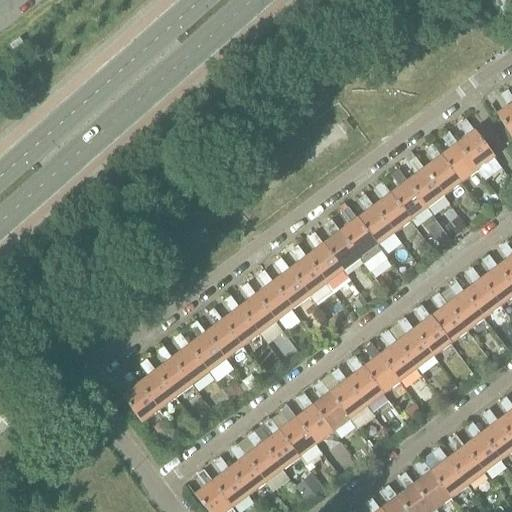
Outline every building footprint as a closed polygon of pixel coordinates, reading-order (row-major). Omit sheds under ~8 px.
[(511,0),(497,0),(502,8),(511,1),(511,0)] [(18,56),(27,49),(20,40),(11,47),(18,56)] [(509,110),(498,117),(511,138),(511,98),(508,92),(501,97),(509,110)] [(468,139),(459,147),(478,173),(496,160),(476,134),(466,121),(459,127),(468,139)] [(452,152),(442,159),(462,185),(478,173),(459,147),(449,134),(442,139),(452,152)] [(435,165),(425,172),(445,198),(462,185),(442,159),(433,147),(425,152),(435,165)] [(418,177),(408,184),(428,211),(445,198),(425,172),(416,159),(409,165),(418,177)] [(401,190),(392,197),(411,223),(428,211),(408,184),(399,172),(392,177),(401,190)] [(385,202),(375,210),(395,236),(411,223),(392,197),(382,184),(375,190),(385,202)] [(368,215),(358,222),(378,248),(395,236),(375,210),(365,197),(358,202),(368,215)] [(351,228),(341,235),(361,261),(360,262),(370,274),(388,261),(378,248),(358,222),(349,210),(342,215),(351,228)] [(460,219),(447,229),(455,240),(468,230),(460,219)] [(334,240),(325,248),(344,274),(360,262),(361,261),(341,235),(332,222),(325,228),(334,240)] [(317,253),(308,260),(327,286),(344,274),(325,248),(315,235),(308,240),(317,253)] [(442,249),(451,242),(446,236),(438,243),(442,249)] [(508,263),(499,270),(511,287),(511,252),(506,245),(499,250),(508,263)] [(301,266),(291,273),(311,299),(327,286),(308,260),(298,248),(291,253),(301,266)] [(492,275),(482,283),(501,308),(511,300),(511,287),(499,270),(489,257),(482,263),(492,275)] [(284,278),(274,286),(294,312),(311,299),(291,273),(281,260),(274,266),(284,278)] [(475,288),(465,295),(485,321),(501,308),(482,283),(473,270),(465,275),(475,288)] [(267,291),(257,298),(277,324),(294,312),(274,286),(265,273),(258,278),(267,291)] [(458,301),(448,308),(468,334),(485,321),(465,295),(456,282),(449,288),(458,301)] [(250,304),(241,311),(260,337),(277,324),(257,298),(248,286),(241,291),(250,304)] [(441,313),(432,320),(451,346),(468,334),(448,308),(439,295),(432,301),(441,313)] [(234,316),(224,323),(244,350),(260,337),(241,311),(231,298),(224,304),(234,316)] [(359,312),(367,306),(362,298),(354,304),(359,312)] [(425,326),(415,333),(434,359),(451,346),(432,320),(422,308),(415,313),(425,326)] [(217,329),(207,336),(227,362),(244,350),(224,323),(214,311),(207,316),(217,329)] [(330,323),(335,330),(339,327),(343,324),(338,316),(330,323)] [(408,339),(398,346),(417,371),(434,359),(415,333),(405,320),(398,326),(408,339)] [(198,323),(190,329),(200,342),(190,349),(210,375),(227,362),(207,336),(198,323)] [(391,351),(381,358),(401,384),(417,371),(398,346),(388,333),(381,338),(391,351)] [(183,354),(174,361),(193,388),(210,375),(190,349),(181,336),(174,341),(183,354)] [(374,364),(365,371),(384,397),(401,384),(381,358),(372,346),(365,351),(374,364)] [(166,367),(157,374),(176,400),(193,388),(174,361),(164,349),(157,354),(166,367)] [(355,358),(348,364),(357,376),(348,383),(367,409),(384,397),(365,371),(355,358)] [(150,379),(140,387),(160,413),(176,400),(157,374),(147,361),(140,367),(150,379)] [(341,389),(331,396),(350,422),(367,409),(348,383),(338,371),(331,376),(341,389)] [(133,392),(123,400),(142,426),(143,425),(160,413),(140,387),(131,374),(123,379),(133,392)] [(237,383),(224,393),(234,406),(247,396),(241,387),(237,383)] [(324,401),(314,409),(334,435),(350,422),(331,396),(321,384),(314,389),(324,401)] [(454,385),(446,391),(451,397),(459,392),(459,391),(454,385)] [(307,414),(298,421),(317,447),(334,435),(314,409),(305,396),(298,401),(307,414)] [(509,417),(499,424),(511,441),(511,406),(506,399),(499,404),(509,417)] [(290,427),(281,434),(300,460),(317,447),(298,421),(288,409),(281,414),(290,427)] [(492,430),(482,437),(502,463),(511,455),(511,441),(499,424),(490,412),(482,417),(492,430)] [(271,421),(254,434),(283,472),(300,460),(281,434),(271,421)] [(473,424),(466,430),(475,442),(466,450),(485,475),(502,463),(482,437),(473,424)] [(257,452),(247,459),(266,485),(273,494),(290,481),(283,472),(254,434),(247,439),(257,452)] [(458,455),(449,462),(468,488),(485,475),(466,450),(456,437),(449,442),(458,455)] [(240,465),(230,472),(250,498),(266,485),(247,459),(238,447),(230,452),(240,465)] [(439,450),(432,455),(442,468),(432,475),(451,501),(468,488),(449,462),(439,450)] [(223,477),(213,485),(233,510),(250,498),(230,472),(221,459),(214,465),(223,477)] [(425,480),(415,488),(433,511),(436,511),(451,501),(432,475),(423,462),(415,468),(425,480)] [(207,490),(196,498),(206,511),(230,511),(233,510),(213,485),(204,472),(197,477),(207,490)] [(408,493),(398,500),(407,511),(433,511),(415,488),(406,475),(398,480),(408,493)] [(311,477),(296,489),(308,504),(323,493),(311,477)] [(391,506),(382,511),(407,511),(398,500),(389,488),(382,493),(391,506)] [(369,511),(380,511),(372,500),(365,506),(369,511)]
